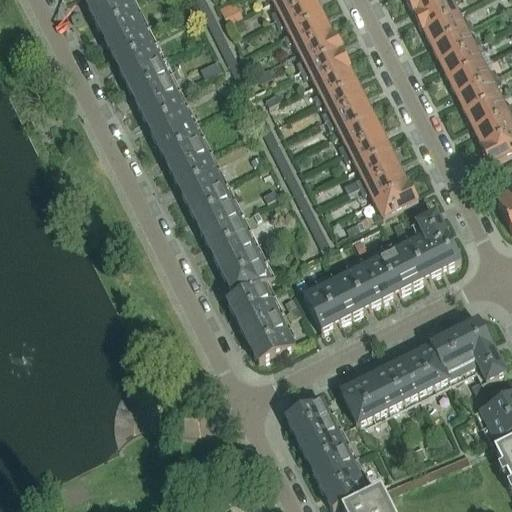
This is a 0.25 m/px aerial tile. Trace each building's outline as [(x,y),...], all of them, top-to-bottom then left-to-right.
[(264,369),(296,352),(265,290),(272,287),(129,0),(81,0),(236,304),(227,309),(256,367),(264,369)] [(251,96),(238,70),(203,0),(193,0),(243,100),(251,96)] [(272,0),(385,223),(421,206),(411,188),(409,188),(350,72),(353,71),(336,37),(332,38),(313,0),(272,0)] [(511,160),(511,124),(449,0),(405,0),(423,36),(426,35),(485,151),(482,153),(491,170),(511,160)] [(235,5),(220,13),(229,29),(243,21),(235,5)] [(243,23),(232,29),(237,39),(248,33),(243,23)] [(199,73),(204,84),(222,76),(217,65),(199,73)] [(257,80),(261,89),(274,83),(270,74),(257,80)] [(277,100),(266,105),(269,113),(280,107),(277,100)] [(252,116),(261,135),(322,256),(330,251),(260,112),(252,116)] [(260,161),(252,165),(255,171),(263,167),(260,161)] [(355,187),(345,192),(348,199),(359,194),(355,187)] [(263,201),(267,207),(277,202),(273,195),(263,201)] [(511,197),(497,205),(496,205),(511,237),(511,197)] [(376,228),(371,220),(361,225),(365,233),(376,228)] [(420,229),(425,242),(443,279),(457,272),(460,266),(437,220),(420,229)] [(361,235),(357,228),(347,234),(350,241),(361,235)] [(406,239),(401,228),(394,232),(399,242),(406,239)] [(443,279),(425,242),(400,255),(419,291),(443,279)] [(366,256),(362,246),(355,249),(360,259),(366,256)] [(419,291),(400,255),(377,267),(395,303),(419,291)] [(395,303),(377,267),(353,279),(371,315),(395,303)] [(371,315),(353,279),(329,291),(347,327),(371,315)] [(347,327),(329,291),(304,303),(323,339),(347,327)] [(294,304),(285,309),(289,315),(297,311),(294,304)] [(298,314),(288,319),(291,325),(301,320),(298,314)] [(474,330),(461,337),(479,374),(487,390),(505,381),(482,334),(474,330)] [(437,349),(455,386),(479,374),(461,337),(437,349)] [(413,362),(432,398),(455,386),(437,349),(413,362)] [(389,374),(408,410),(432,398),(413,362),(389,374)] [(384,423),(408,410),(389,374),(365,386),(384,423)] [(362,434),(384,423),(365,386),(341,398),(358,433),(362,434)] [(484,399),(479,388),(472,392),(477,402),(484,399)] [(511,442),(511,402),(479,418),(495,451),(511,442)] [(328,511),(344,511),(370,499),(323,407),(291,423),(289,433),(328,511)] [(466,429),(458,433),(461,439),(469,434),(466,429)] [(447,457),(452,454),(448,444),(442,447),(447,457)] [(511,448),(494,457),(511,492),(511,448)] [(422,453),(412,458),(416,466),(426,461),(422,453)] [(472,469),(468,460),(386,496),(390,505),(472,469)] [(402,468),(392,473),(395,480),(405,476),(402,468)] [(388,487),(383,476),(371,483),(376,493),(388,487)] [(354,511),(387,511),(381,499),(354,511)]
